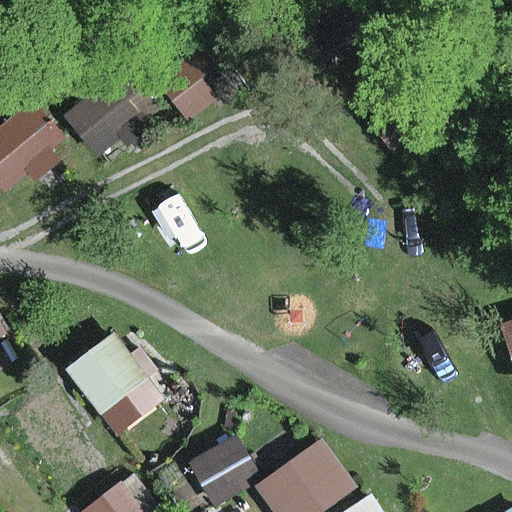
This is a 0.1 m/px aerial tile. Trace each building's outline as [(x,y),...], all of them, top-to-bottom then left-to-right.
[(393,24),(375,0),(327,0),(316,8),(350,55),(393,24)] [(173,70),(205,114),(235,93),(219,70),(230,62),(215,40),(173,70)] [(143,61),(81,111),(113,149),(139,128),(148,139),(169,122),(161,111),(175,100),(143,61)] [(437,89),(390,121),(412,154),(460,123),(437,89)] [(47,96),(0,134),(0,162),(18,185),(44,163),(53,174),(74,157),(66,147),(80,135),(47,96)] [(0,288),(0,339),(22,328),(0,288)] [(163,372),(129,326),(80,362),(115,408),(163,372)] [(74,495),(94,487),(55,387),(0,408),(0,417),(15,456),(53,442),(74,495)] [(252,426),(207,451),(232,496),(277,470),(252,426)] [(340,434),(270,483),(289,511),(332,511),(374,483),(340,434)] [(162,511),(137,476),(97,504),(102,511),(162,511)] [(404,511),(388,489),(354,511),(404,511)]
